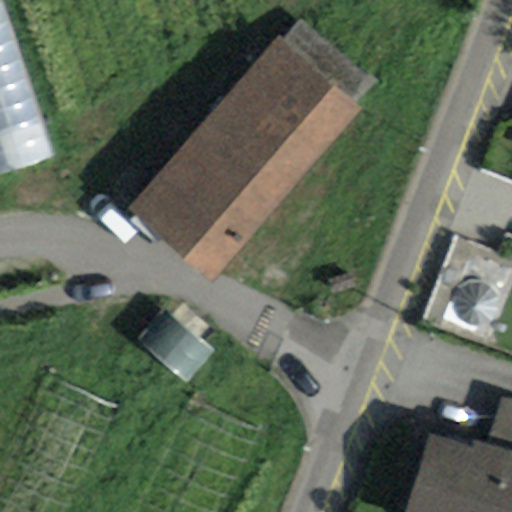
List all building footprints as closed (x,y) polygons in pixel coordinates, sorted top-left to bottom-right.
[(114,0),(22,0),(67,148),(152,123),(114,0)] [(217,0),(129,0),(146,61),(228,40),(217,0)] [(371,98),(289,28),(139,204),(221,274),(371,98)] [(0,511),(62,511),(117,405),(51,371),(0,471),(0,511)] [(216,511),(260,427),(187,389),(122,511),(216,511)] [(488,443),(428,424),(400,511),(511,511),(511,399),(502,397),(488,443)]
